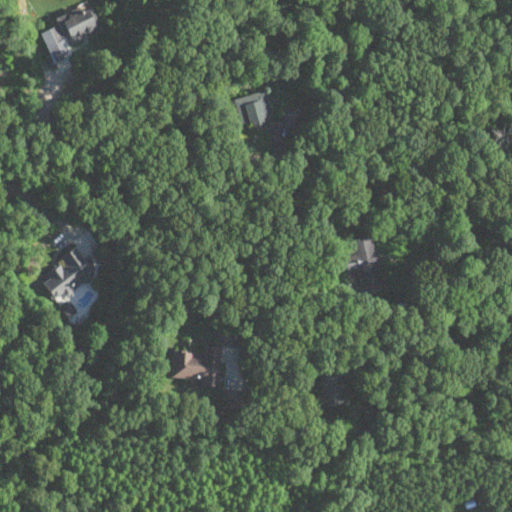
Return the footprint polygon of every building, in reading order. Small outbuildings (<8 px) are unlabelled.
[(54,16),(57,24),(39,31),(46,49),(99,28),(89,2),(54,16)] [(272,118),(264,89),(232,97),(240,126),(272,118)] [(289,128),(300,117),(288,106),(278,116),(289,128)] [(350,238),(353,253),(343,255),(346,271),(358,269),(361,285),(381,281),(370,233),(350,238)] [(55,298),(62,292),(66,296),(96,271),(75,247),(38,278),(55,298)] [(218,385),(221,345),(202,343),(201,353),(172,351),(170,374),(191,376),(190,383),(218,385)] [(342,404),(342,365),(318,365),(318,404),(342,404)] [(223,406),(236,404),(235,390),(222,391),(223,406)]
